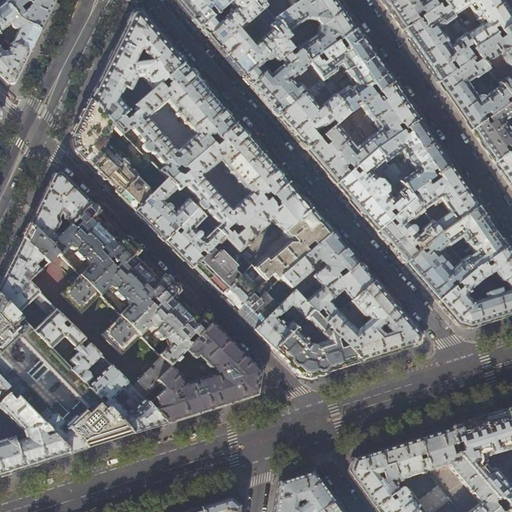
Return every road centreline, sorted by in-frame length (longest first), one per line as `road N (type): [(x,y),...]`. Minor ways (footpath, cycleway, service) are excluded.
road 1 (residential): [(473,373),(155,0)]
road 2 (residential): [(32,129),(327,419)]
road 3 (residential): [(356,0),(511,224)]
road 4 (primary): [(33,511),(265,439)]
road 5 (primary): [(327,419),(473,373)]
road 6 (secondary): [(32,129),(95,0)]
